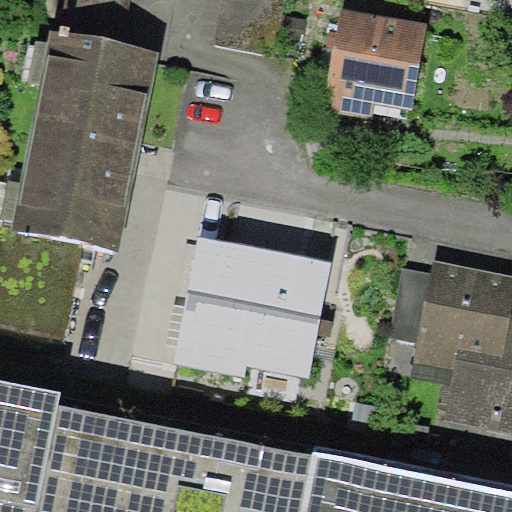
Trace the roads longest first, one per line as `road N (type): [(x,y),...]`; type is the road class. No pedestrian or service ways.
road 1 (residential): [(511,220),(249,180)]
road 2 (residential): [(511,19),(383,0)]
